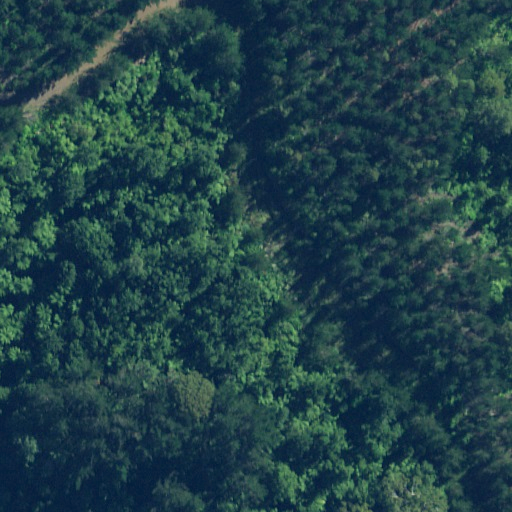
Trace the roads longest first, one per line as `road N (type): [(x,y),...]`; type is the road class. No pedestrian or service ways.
road 1 (track): [(489,511),(464,437),(338,300),(242,138),(234,31),(217,0)]
road 2 (track): [(128,0),(68,67),(0,90)]
